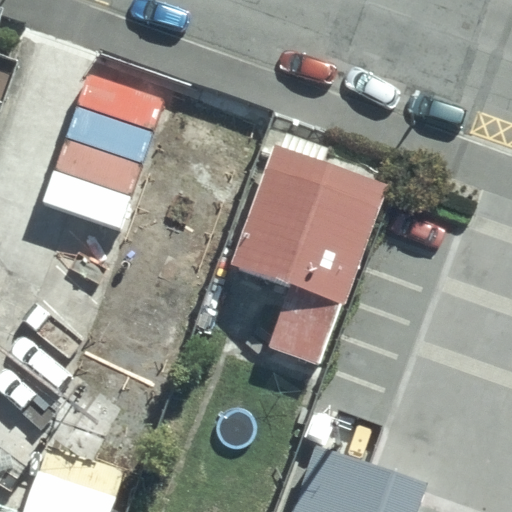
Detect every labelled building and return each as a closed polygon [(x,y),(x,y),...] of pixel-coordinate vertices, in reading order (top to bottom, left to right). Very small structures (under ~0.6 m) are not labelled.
[(0,38),(8,14),(0,11),(0,38)] [(198,88),(156,199),(142,193),(118,257),(195,287),(219,223),(210,219),(252,109),(198,88)] [(385,184),(271,145),(230,265),(295,287),(273,350),(323,366),(385,184)] [(511,511),(511,196),(403,157),(273,511),(511,511)] [(185,321),(107,294),(85,357),(162,385),(185,321)]
